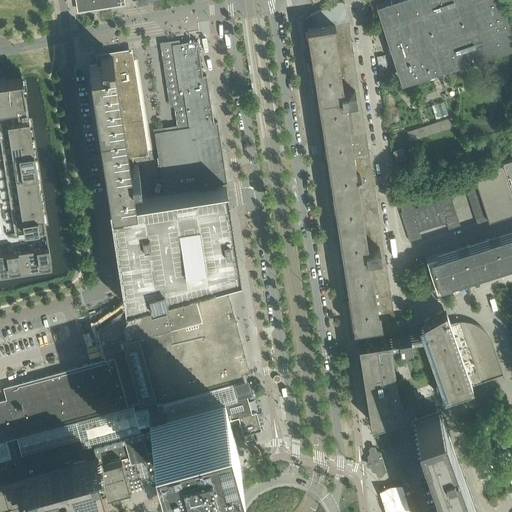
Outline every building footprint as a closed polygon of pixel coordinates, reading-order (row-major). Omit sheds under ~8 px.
[(310,27),(306,27),(335,212),(353,327),(356,327),(355,326),(357,326),(357,327),(395,321),(348,21),(346,4),(346,3),(345,2),(344,1),(343,0),(342,0),(338,0),(311,13),(311,14),(313,26),(310,27)] [(385,0),(386,2),(390,0),(367,0),(374,18),(380,16),(376,5),(374,0),(385,0)] [(390,0),(386,2),(376,5),(380,16),(401,82),(511,46),(511,32),(501,0),(390,0)] [(179,42),(180,42),(180,38),(160,41),(170,106),(174,106),(177,123),(153,128),(154,131),(156,131),(173,128),(178,128),(189,126),(188,120),(186,103),(182,103),(173,44),(179,43),(179,42)] [(156,131),(154,131),(162,179),(164,193),(222,184),(222,182),(226,182),(227,182),(220,133),(218,122),(214,122),(213,117),(213,114),(212,107),(211,104),(210,99),(210,95),(208,86),(207,75),(203,75),(201,67),(198,45),(197,40),(180,42),(179,42),(179,43),(173,44),(182,103),(186,103),(188,120),(189,126),(178,128),(173,128),(156,131)] [(130,166),(128,153),(145,151),(143,139),(142,134),(141,124),(140,118),(129,50),(98,55),(99,57),(100,57),(101,58),(101,63),(89,65),(91,79),(103,156),(109,196),(110,201),(135,197),(134,192),(134,188),(141,187),(141,186),(138,187),(136,172),(139,172),(138,164),(133,165),(133,166),(130,166)] [(0,101),(15,99),(15,103),(16,103),(17,109),(18,111),(18,112),(28,111),(24,85),(23,85),(22,76),(5,79),(5,77),(0,78),(0,101)] [(29,117),(1,122),(18,230),(24,229),(34,228),(46,226),(45,220),(44,214),(37,172),(34,150),(29,117)] [(449,117),(407,131),(410,140),(452,127),(449,117)] [(403,148),(393,151),(396,160),(406,157),(403,148)] [(511,158),(473,171),(475,180),(477,185),(479,191),(481,197),(483,202),(484,208),(486,214),(488,220),(511,211),(511,158)] [(473,171),(462,175),(463,178),(465,183),(475,180),(473,171)] [(475,180),(465,183),(467,189),(477,185),(475,180)] [(124,303),(126,303),(224,276),(235,273),(236,273),(236,272),(240,272),(229,200),(226,183),(222,184),(147,195),(110,201),(108,201),(109,207),(110,216),(111,219),(124,303)] [(447,184),(436,188),(438,194),(449,190),(447,184)] [(477,185),(467,189),(468,194),(479,191),(477,185)] [(449,190),(438,194),(440,200),(451,196),(449,190)] [(479,191),(468,194),(470,200),(481,197),(479,191)] [(410,196),(399,200),(401,206),(412,202),(410,196)] [(451,196),(440,200),(442,205),(453,202),(451,196)] [(481,197),(470,200),(472,206),(483,202),(481,197)] [(440,200),(434,201),(438,213),(443,211),(442,205),(440,200)] [(434,201),(429,203),(432,214),(438,213),(434,201)] [(412,202),(401,206),(402,211),(401,211),(401,212),(414,208),(415,208),(414,205),(413,205),(412,202)] [(453,202),(442,205),(443,211),(455,207),(453,202)] [(483,202),(472,206),(474,211),(484,208),(483,202)] [(429,203),(423,205),(427,216),(432,214),(429,203)] [(423,205),(417,207),(419,212),(421,218),(427,216),(423,205)] [(414,208),(401,212),(402,218),(414,214),(419,212),(417,207),(415,208),(414,208)] [(455,207),(443,211),(445,216),(456,213),(455,207)] [(484,208),(474,211),(476,217),(486,214),(484,208)] [(447,222),(445,216),(443,211),(438,213),(441,224),(447,222)] [(419,212),(414,214),(416,220),(417,225),(419,231),(424,229),(421,218),(419,212)] [(438,213),(432,214),(436,225),(441,224),(438,213)] [(456,213),(445,216),(447,222),(458,219),(456,213)] [(414,214),(402,218),(404,223),(416,220),(414,214)] [(432,214),(427,216),(430,227),(436,225),(432,214)] [(476,217),(477,222),(477,223),(488,220),(486,214),(476,217)] [(427,216),(421,218),(424,229),(430,227),(427,216)] [(458,219),(447,222),(449,228),(460,225),(458,219)] [(416,220),(404,223),(406,229),(417,225),(416,220)] [(419,231),(417,225),(406,229),(408,235),(419,231)] [(511,230),(430,257),(438,283),(446,281),(463,275),(463,274),(477,269),(477,271),(495,265),(495,264),(509,259),(509,261),(511,259),(511,230)] [(419,231),(408,235),(410,241),(421,237),(419,231)] [(48,244),(37,245),(40,259),(41,267),(52,265),(50,257),(48,244)] [(37,245),(27,247),(30,268),(41,267),(40,259),(37,245)] [(27,247),(17,248),(19,262),(20,270),(30,268),(27,247)] [(17,248),(7,250),(9,264),(10,271),(20,270),(19,262),(17,248)] [(7,250),(0,250),(0,273),(10,271),(9,264),(7,250)] [(149,451),(157,448),(149,421),(224,401),(229,419),(239,416),(241,424),(243,433),(261,429),(258,420),(256,411),(252,412),(248,400),(247,396),(247,394),(247,393),(246,393),(245,387),(243,380),(243,379),(242,378),(242,377),(241,372),(249,370),(225,282),(224,278),(224,276),(130,301),(126,303),(127,310),(128,310),(129,319),(124,320),(98,328),(98,326),(96,327),(98,335),(100,341),(100,342),(103,352),(105,359),(96,361),(88,363),(56,372),(19,382),(5,386),(4,387),(5,391),(7,398),(0,399),(0,484),(3,483),(86,461),(87,460),(87,459),(82,444),(93,441),(97,456),(99,464),(122,458),(128,456),(129,456),(130,456),(134,455),(135,455),(136,455),(136,456),(137,456),(138,456),(139,456),(140,455),(141,455),(141,454),(142,453),(146,451),(146,452),(147,451),(149,451)] [(418,325),(420,330),(411,332),(411,329),(396,331),(396,334),(357,340),(370,421),(401,410),(400,409),(442,394),(443,396),(472,385),(472,384),(503,373),(503,372),(492,341),(490,337),(488,334),(485,331),(482,328),(479,325),(475,323),(471,321),(467,320),(463,320),(459,320),(455,321),(450,322),(446,308),(418,324),(418,325)] [(95,321),(0,347),(0,383),(18,379),(19,382),(56,372),(55,369),(94,357),(96,361),(105,359),(103,352),(100,342),(100,341),(98,335),(96,327),(95,321)] [(149,421),(157,448),(157,451),(164,475),(179,471),(182,470),(183,471),(184,471),(185,471),(185,470),(186,470),(186,469),(239,455),(238,453),(229,419),(224,401),(149,421)] [(478,511),(477,509),(476,510),(474,505),(475,504),(466,477),(465,478),(463,473),(464,472),(455,446),(454,446),(452,441),(453,441),(441,406),(410,417),(414,427),(413,428),(418,441),(419,441),(423,451),(421,452),(423,457),(425,457),(428,467),(427,468),(429,473),(430,472),(434,483),(433,483),(434,489),(436,488),(440,499),(438,500),(440,505),(442,504),(444,511),(478,511)] [(254,438),(253,431),(243,434),(245,440),(254,438)] [(379,472),(380,473),(380,472),(384,473),(386,470),(380,451),(373,449),(370,452),(376,471),(379,472)] [(105,494),(107,494),(116,491),(118,491),(118,490),(128,488),(130,488),(129,485),(129,486),(126,476),(127,476),(126,474),(123,465),(123,464),(122,458),(4,490),(10,511),(39,511),(47,510),(49,510),(58,507),(59,507),(61,507),(70,504),(72,503),(82,501),(84,500),(93,497),(93,498),(95,497),(105,494)] [(0,511),(10,511),(4,490),(3,483),(0,484),(0,511)] [(400,485),(382,490),(387,509),(388,508),(389,511),(408,511),(407,507),(406,507),(405,503),(406,503),(403,494),(405,493),(404,491),(403,489),(401,490),(401,489),(400,485)]
